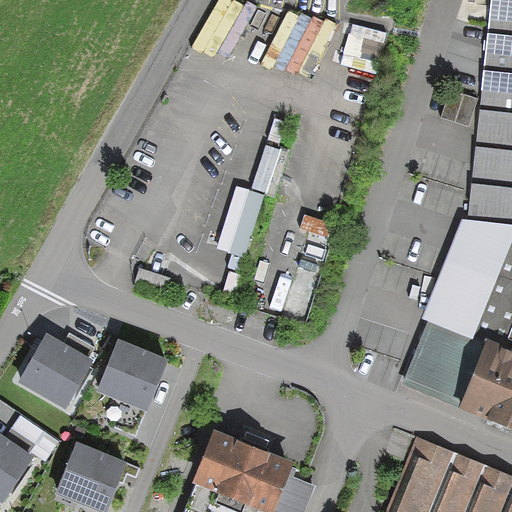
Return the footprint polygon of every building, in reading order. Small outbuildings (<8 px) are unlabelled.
[(511,0),(495,0),(480,113),(511,117),(511,0)] [(346,67),(382,74),(389,34),(353,27),(346,67)] [(351,73),(341,114),(368,120),(378,79),(351,73)] [(511,117),(480,113),(467,222),(404,382),(511,427),(511,117)] [(254,192),(239,188),(220,254),(251,263),(284,151),(268,146),(254,192)] [(308,322),(339,230),(304,218),(273,310),(308,322)] [(44,341),(22,382),(63,404),(86,364),(44,341)] [(163,365),(118,348),(102,390),(147,407),(163,365)] [(23,420),(10,443),(49,465),(62,443),(23,420)] [(409,458),(417,435),(399,428),(390,450),(409,458)] [(270,511),(288,467),(253,453),(210,436),(179,511),(270,511)] [(0,442),(0,496),(26,461),(0,442)] [(511,511),(511,480),(419,442),(388,511),(511,511)] [(122,464),(78,448),(61,495),(104,511),(122,464)]
